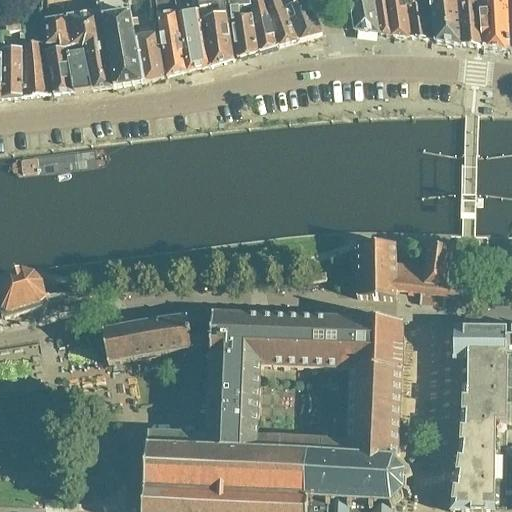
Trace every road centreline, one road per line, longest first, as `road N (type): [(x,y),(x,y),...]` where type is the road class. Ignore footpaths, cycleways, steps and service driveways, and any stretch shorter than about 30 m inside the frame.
road 1 (residential): [(0,124),(171,104),(344,71)]
road 2 (residential): [(344,71),(511,77)]
road 3 (residential): [(122,312),(0,336)]
